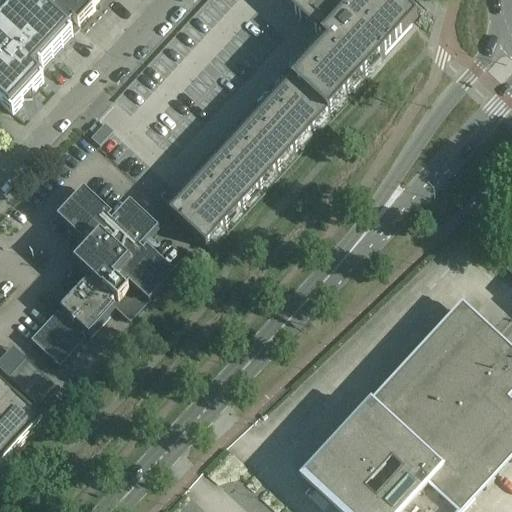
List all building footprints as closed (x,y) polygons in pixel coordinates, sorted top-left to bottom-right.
[(33,0),(21,0),(0,23),(0,31),(4,35),(0,39),(0,104),(13,116),(43,83),(29,71),(35,64),(42,71),(73,37),(68,32),(73,27),(78,31),(105,0),(34,0),(34,1),(33,0)] [(277,0),(329,47),(171,218),(179,226),(207,251),(413,28),(382,0),(277,0)] [(60,313),(64,316),(60,320),(57,316),(30,345),(58,371),(85,342),(81,339),(84,336),(88,340),(115,311),(111,307),(114,303),(118,307),(128,296),(125,292),(128,288),(148,307),(175,278),(146,252),(142,256),(139,253),(158,233),(129,207),(110,227),(107,224),(112,219),(83,193),(73,204),(71,203),(64,210),(66,211),(57,221),(85,247),(89,244),(92,247),(74,266),(93,284),(90,288),(86,284),(60,313)] [(467,511),(511,463),(511,355),(510,355),(469,317),(433,356),(423,354),(423,357),(424,357),(420,374),(408,371),(407,374),(408,374),(404,391),(392,388),(391,391),(392,391),(389,408),(376,405),(376,408),(377,408),(376,413),(371,408),(329,456),(305,482),(338,511),(467,511)] [(8,380),(11,384),(37,407),(54,389),(25,362),(8,380)] [(0,469),(42,424),(16,399),(15,399),(0,385),(0,469)]
